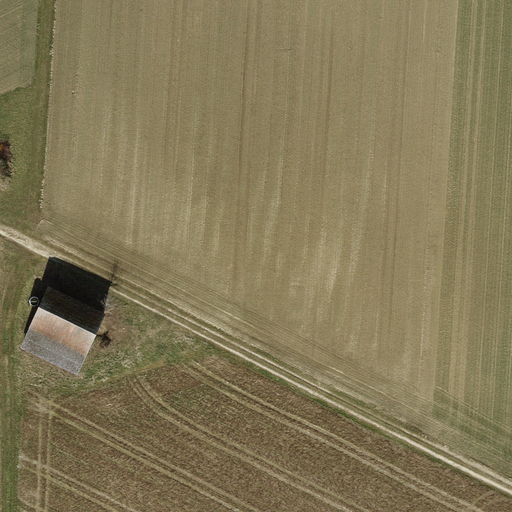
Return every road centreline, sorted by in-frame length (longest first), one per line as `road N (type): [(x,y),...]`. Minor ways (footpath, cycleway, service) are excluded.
road 1 (track): [(511,487),(0,228)]
road 2 (track): [(31,244),(48,0)]
